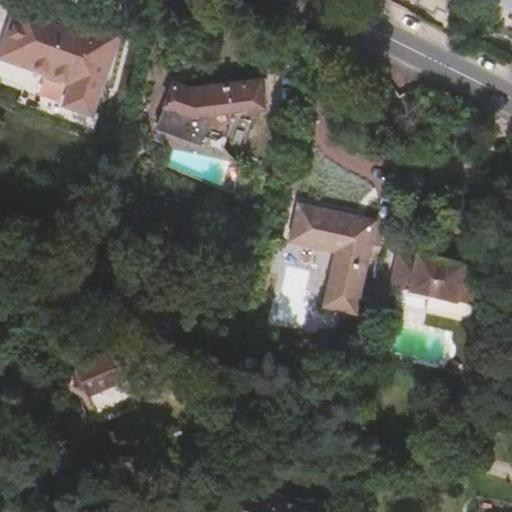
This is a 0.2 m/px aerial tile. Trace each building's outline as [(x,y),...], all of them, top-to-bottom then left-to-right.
[(421,0),(420,4),(449,16),(455,0),(421,0)] [(511,0),(499,0),(498,4),(511,10),(511,0)] [(78,118),(97,35),(68,27),(67,31),(0,15),(0,75),(53,88),(49,111),(78,118)] [(201,110),(218,109),(253,106),(251,81),(180,86),(178,96),(162,91),(147,125),(169,137),(191,140),(201,110)] [(218,113),(216,126),(238,128),(239,115),(218,113)] [(349,224),(351,217),(294,204),(284,242),(330,253),(317,305),(350,313),(370,229),(349,224)] [(372,222),(351,217),(349,224),(370,229),(372,222)] [(397,252),(390,285),(475,304),(482,271),(465,267),(466,262),(418,253),(417,256),(397,252)] [(89,411),(129,395),(112,354),(72,370),(89,411)] [(86,462),(86,480),(107,487),(129,487),(129,462),(86,462)] [(107,511),(135,511),(135,487),(129,487),(107,487),(107,511)] [(240,511),(312,511),(314,510),(244,492),(240,511)]
